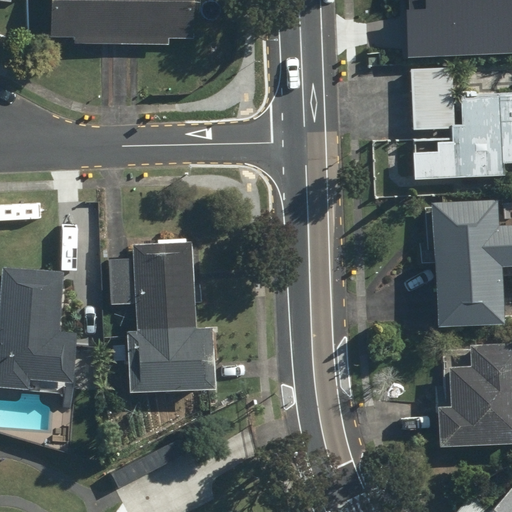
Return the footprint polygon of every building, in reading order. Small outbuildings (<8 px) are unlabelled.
[(193,0),(48,0),(47,36),(70,37),(70,44),(167,47),(167,37),(192,38),(193,0)] [(438,153),(414,154),(415,176),(501,173),(501,163),(511,163),(511,90),(457,93),(459,123),(453,124),(451,68),(411,70),(413,129),(451,127),(451,143),(437,144),(438,153)] [(510,265),(511,284),(511,224),(499,225),(497,199),(429,202),(435,327),(502,324),(499,266),(510,265)] [(193,328),(193,246),(134,246),(134,260),(109,260),(110,303),(133,303),(134,332),(125,332),(126,391),(214,390),(213,328),(193,328)] [(62,271),(0,266),(0,386),(29,388),(30,381),(71,384),(75,331),(58,330),(62,271)] [(435,407),(436,446),(511,442),(511,342),(470,344),(471,367),(448,368),(450,407),(435,407)] [(474,492),(454,511),(511,511),(511,488),(491,508),(474,492)]
